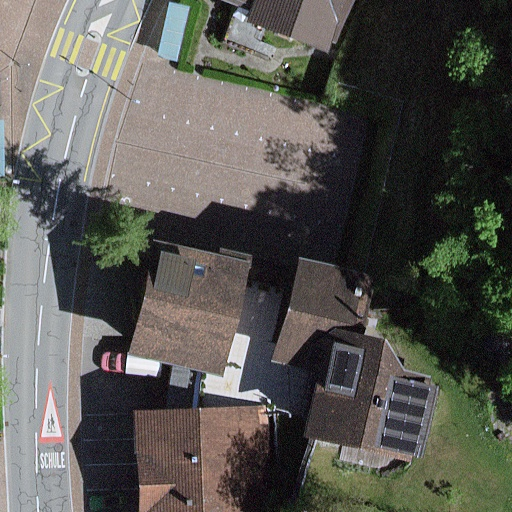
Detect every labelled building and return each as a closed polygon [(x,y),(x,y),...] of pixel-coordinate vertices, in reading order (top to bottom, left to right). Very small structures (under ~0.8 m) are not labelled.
[(342,0),(221,0),(236,8),(230,24),(312,54),(318,39),(327,42),(342,0)] [(186,9),(165,5),(154,56),(175,60),(186,9)] [(218,255),(152,240),(127,355),(221,375),(241,286),(291,295),(276,363),(320,374),(306,437),(410,462),(428,379),(404,374),(386,342),(363,338),(374,276),(342,268),(299,258),(299,263),(220,248),(218,255)] [(511,336),(511,329),(479,331),(481,351),(511,349),(511,336)] [(261,410),(134,416),(139,511),(255,511),(255,505),(264,505),(261,410)]
